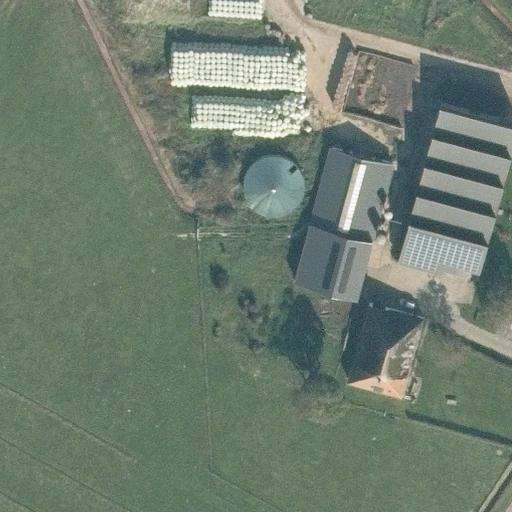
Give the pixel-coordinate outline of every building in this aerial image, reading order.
[(511,119),(441,101),(399,259),(443,271),(446,259),(480,268),(511,148),(511,119)] [(330,145),(310,220),(374,237),(394,162),(330,145)] [(298,163),(295,161),(291,157),(285,154),(279,152),(273,151),(266,153),(259,156),(252,161),(250,165),(246,170),(244,177),(242,183),(242,189),(244,195),(247,200),(251,205),(258,209),(264,212),(270,213),(276,213),(284,212),(291,209),(296,204),(299,200),(302,194),(304,188),(305,182),(304,175),(302,168),(298,163)] [(374,237),(310,220),(294,277),(358,294),(374,237)] [(511,297),(507,296),(500,315),(511,319),(511,297)] [(369,301),(348,379),(402,393),(424,316),(369,301)]
